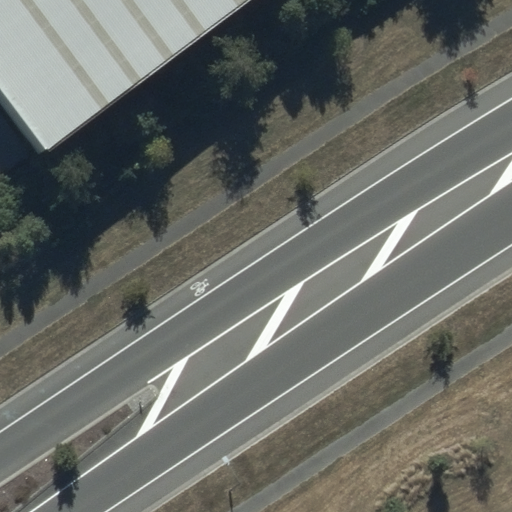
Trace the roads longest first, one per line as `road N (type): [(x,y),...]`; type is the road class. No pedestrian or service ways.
road 1 (residential): [(0,464),(353,217),(511,126)]
road 2 (residential): [(511,215),(68,511)]
